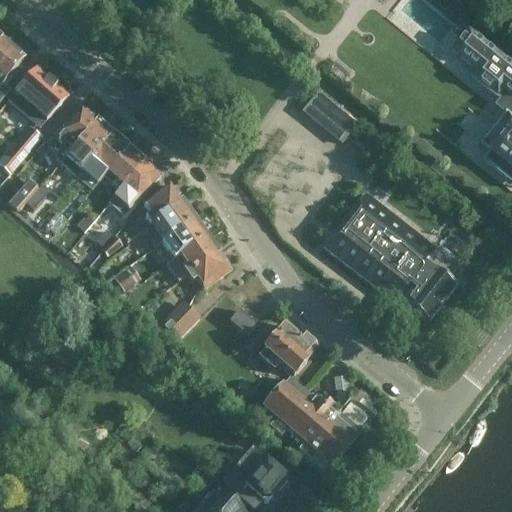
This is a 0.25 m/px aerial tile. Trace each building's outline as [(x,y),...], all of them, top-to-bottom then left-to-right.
[(511,69),(470,35),(468,34),(455,23),(453,26),(448,32),(439,43),(435,48),(445,56),(449,60),(454,54),(476,72),(471,78),(497,99),(503,104),(498,110),(505,116),(511,122),(511,121),(511,69)] [(24,61),(5,44),(0,49),(0,94),(5,89),(2,86),(24,61)] [(33,75),(19,91),(20,92),(15,99),(13,98),(0,112),(0,115),(10,124),(23,109),(35,120),(39,115),(48,123),(68,99),(47,81),(44,84),(33,75)] [(60,167),(97,124),(81,110),(59,134),(58,133),(47,146),(47,147),(55,158),(54,159),(60,167)] [(511,121),(511,122),(505,116),(492,132),(480,147),(489,154),(483,162),(506,180),(511,185),(511,121)] [(75,180),(113,138),(97,124),(60,167),(59,167),(75,180)] [(0,169),(10,178),(41,142),(29,131),(0,164),(0,169)] [(107,177),(129,151),(113,138),(75,180),(91,195),(107,177)] [(145,165),(129,151),(107,177),(116,184),(113,188),(120,194),(145,165)] [(161,179),(145,165),(120,194),(127,200),(130,196),(139,204),(161,179)] [(27,183),(9,204),(20,214),(38,192),(27,183)] [(145,221),(150,227),(181,205),(177,198),(178,195),(175,191),(171,191),(169,188),(152,200),(143,209),(149,218),(145,221)] [(428,325),(446,303),(456,289),(448,282),(455,273),(432,255),(435,251),(366,197),(324,252),(392,305),(388,311),(406,324),(414,314),(428,325)] [(162,245),(194,222),(192,219),(193,216),(190,212),(186,212),(181,205),(150,227),(162,245)] [(98,220),(107,227),(119,212),(110,206),(98,220)] [(85,218),(76,228),(84,236),(93,225),(85,218)] [(198,229),(194,222),(162,245),(168,253),(172,250),(179,259),(206,239),(204,236),(205,233),(202,229),(198,229)] [(208,242),(206,239),(179,259),(186,269),(181,272),(186,279),(218,257),(213,250),(214,247),(211,242),(208,242)] [(122,249),(114,240),(102,254),(107,260),(122,249)] [(223,263),(218,257),(186,279),(192,286),(196,283),(203,293),(230,274),(228,271),(229,268),(226,263),(223,263)] [(140,283),(130,270),(115,282),(125,295),(140,283)] [(183,306),(157,332),(162,336),(174,348),(199,322),(190,313),(183,306)] [(229,325),(233,328),(248,340),(257,328),(238,313),(229,325)] [(248,340),(241,348),(252,357),(268,338),(257,328),(248,340)] [(316,352),(301,339),(300,340),(286,328),(264,354),(259,360),(273,373),(279,367),(293,379),(306,364),(306,363),(316,352)] [(283,389),(263,412),(276,424),(269,432),(280,441),(287,433),(304,447),(297,456),(310,467),(325,479),(332,471),(333,469),(352,448),(351,447),(374,421),(373,420),(351,402),(338,417),(331,411),(334,407),(326,401),(325,400),(322,404),(314,397),(311,401),(302,393),(289,383),(287,385),(285,388),(283,390),(283,389)] [(80,440),(72,450),(80,457),(88,447),(80,440)] [(249,451),(219,485),(225,490),(244,507),(250,511),(255,511),(263,504),(268,503),(268,502),(273,496),(274,497),(285,483),(255,457),(249,451)] [(215,481),(199,468),(191,477),(207,491),(215,481)] [(137,494),(129,504),(138,511),(147,503),(137,494)] [(198,511),(234,511),(217,497),(217,498),(213,495),(198,511)]
